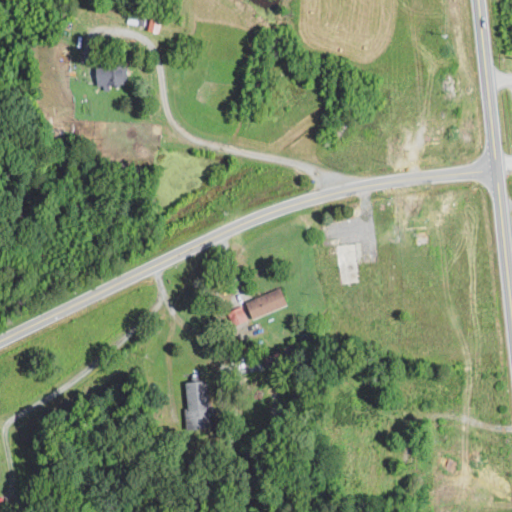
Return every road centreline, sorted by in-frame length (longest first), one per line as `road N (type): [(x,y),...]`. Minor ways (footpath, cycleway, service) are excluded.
road 1 (residential): [(0,340),(297,203),(494,162)]
road 2 (secondary): [(466,511),(490,405),(499,310),(499,205),(477,0)]
